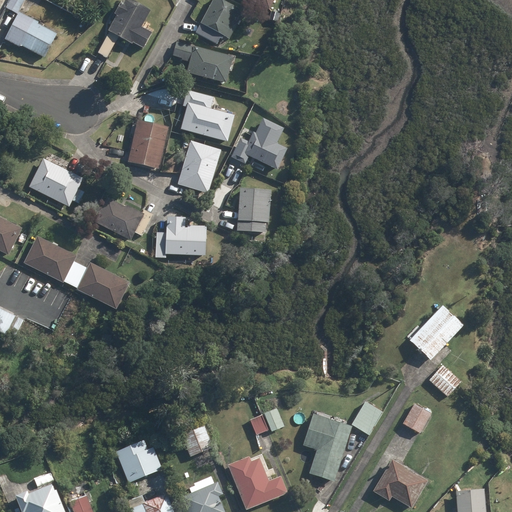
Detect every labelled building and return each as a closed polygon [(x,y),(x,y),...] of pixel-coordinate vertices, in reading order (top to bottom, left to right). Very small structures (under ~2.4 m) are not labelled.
[(25,0),(10,0),(7,6),(18,13),(25,0)] [(126,0),(124,0),(105,34),(107,35),(96,55),(106,60),(116,40),(129,47),(130,45),(140,51),(149,35),(139,29),(148,12),(126,0)] [(214,0),(211,0),(194,34),(222,50),(242,14),(214,0)] [(244,0),(267,12),(273,0),(244,0)] [(19,48),(42,60),(54,36),(34,26),(35,25),(16,15),(2,41),(18,49),(19,48)] [(231,58),(175,43),(171,57),(180,60),(180,62),(187,64),(184,75),(224,85),(231,58)] [(212,100),(184,93),(180,109),(184,110),(178,132),(225,144),(232,117),(209,111),(212,100)] [(253,135),(251,134),(246,143),(238,140),(229,159),(243,166),(247,159),(275,172),(285,151),(274,146),(282,130),(261,120),(253,135)] [(166,130),(135,123),(126,165),(157,172),(166,130)] [(219,152),(188,144),(174,187),(206,196),(219,152)] [(81,180),(41,160),(27,189),(67,209),(71,202),(77,205),(83,193),(76,190),(81,180)] [(269,192),(238,190),(235,223),(236,223),(235,233),(263,235),(264,225),(266,225),(269,192)] [(126,209),(105,198),(92,225),(129,243),(142,217),(139,215),(140,213),(127,207),(126,209)] [(184,219),(165,219),(163,257),(202,259),(203,228),(184,228),(184,219)] [(20,230),(0,220),(0,254),(7,257),(20,230)] [(75,258),(36,238),(21,265),(61,285),(75,258)] [(127,285),(88,264),(74,292),(114,312),(127,285)] [(440,307),(406,343),(428,364),(462,328),(440,307)] [(22,322),(0,311),(0,334),(12,341),(22,322)] [(442,367),(428,383),(446,398),(460,382),(442,367)] [(363,404),(349,426),(368,437),(382,415),(363,404)] [(429,415),(412,405),(401,426),(418,435),(429,415)] [(275,411),(264,415),(270,434),(282,430),(275,411)] [(314,453),(306,476),(333,485),(352,427),(310,414),(299,448),(314,453)] [(259,416),(248,421),(255,437),(266,432),(259,416)] [(202,428),(179,437),(189,460),(212,451),(202,428)] [(141,443),(113,455),(127,485),(160,471),(151,450),(145,452),(141,443)] [(247,459),(226,467),(243,511),(244,511),(285,496),(278,478),(266,483),(257,460),(249,463),(247,459)] [(425,483),(389,462),(370,493),(387,503),(390,499),(409,510),(425,483)] [(0,470),(0,481),(16,475),(12,465),(0,470)] [(216,484),(179,499),(184,511),(221,511),(216,498),(221,496),(216,484)] [(61,511),(51,488),(49,489),(48,487),(25,497),(23,494),(12,499),(18,511),(61,511)] [(481,511),(480,492),(453,494),(454,511),(481,511)] [(171,511),(164,496),(143,505),(140,497),(123,504),(126,511),(171,511)] [(90,511),(85,498),(67,505),(69,511),(90,511)]
